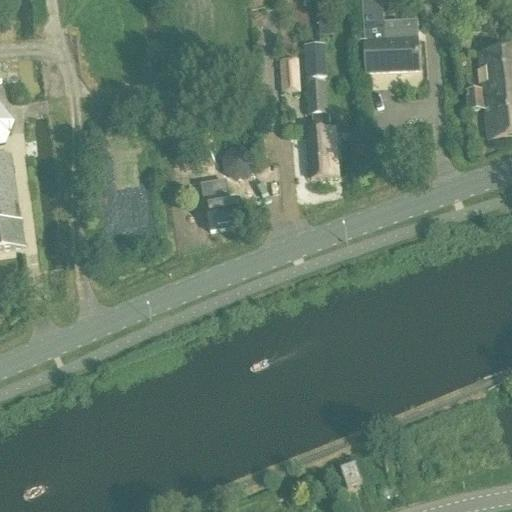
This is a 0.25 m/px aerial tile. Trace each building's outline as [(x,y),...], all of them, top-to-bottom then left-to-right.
[(384,35),(382,2),(362,4),(364,47),(366,78),(420,75),(417,33),(384,35)] [(307,81),(327,80),(325,48),(305,48),(307,81)] [(511,142),(511,53),(479,57),(482,92),(466,93),(468,114),(484,113),(487,145),(511,142)] [(283,97),(300,96),(298,63),(281,64),(283,97)] [(327,118),(325,86),(307,87),(309,119),(312,118),(313,133),(307,133),(311,183),(340,181),(336,130),(330,131),(329,118),(327,118)] [(0,148),(5,148),(14,124),(0,106),(0,148)] [(236,183),(246,181),(248,181),(255,171),(253,160),(243,152),(231,154),(224,164),(226,176),(236,183)] [(0,160),(0,254),(26,251),(11,158),(0,160)] [(230,205),(226,185),(202,189),(206,208),(210,236),(244,230),(239,203),(230,205)] [(348,491),(362,486),(356,468),(341,473),(348,491)]
